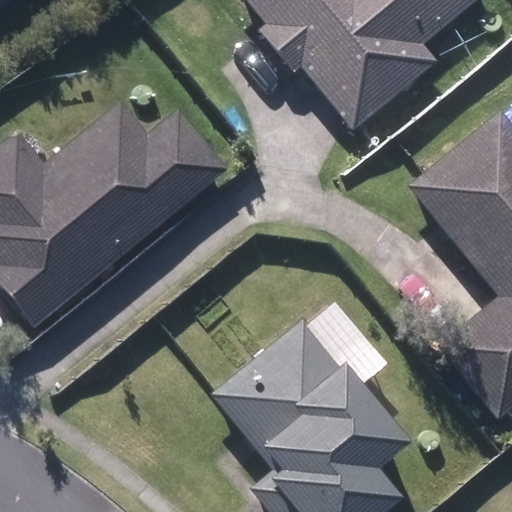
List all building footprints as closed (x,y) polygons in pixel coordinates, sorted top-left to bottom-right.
[(250,0),(351,123),(428,59),(428,57),(417,44),(468,0),(250,0)] [(18,135),(0,150),(0,277),(35,320),(223,168),(176,108),(142,135),(116,102),(42,163),(18,135)] [(437,349),(497,421),(511,408),(511,135),(496,116),(406,190),(497,300),(437,349)] [(249,492),(264,511),(383,511),(395,502),(370,472),(401,448),(300,325),(211,396),(273,472),(249,492)] [(403,510),(405,511),(429,511),(433,509),(421,495),(403,510)]
